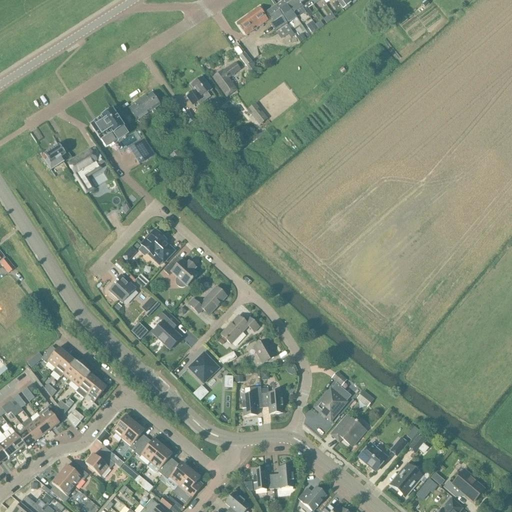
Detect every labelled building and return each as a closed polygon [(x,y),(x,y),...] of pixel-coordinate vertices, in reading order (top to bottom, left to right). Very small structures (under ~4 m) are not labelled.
[(294,0),(285,0),(283,2),(295,19),(303,13),(294,0)] [(308,9),(313,5),(310,2),(308,0),(294,0),(303,13),(305,12),(309,17),(313,15),(308,9)] [(336,0),(343,9),(350,3),(348,0),(336,0)] [(292,23),(288,25),(287,24),(295,19),(283,2),(275,7),(274,7),(284,19),(285,22),(288,26),(287,26),(292,34),(294,36),(290,30),(295,27),(292,23)] [(339,5),(334,8),(338,13),(342,10),(339,5)] [(290,39),(294,36),(292,34),(287,26),(288,26),(285,22),(284,19),(274,7),(264,14),(259,8),(237,24),(246,36),(271,19),(274,23),(270,25),(275,32),(280,38),(281,40),(288,35),(290,39)] [(307,26),(312,34),(316,31),(310,24),(307,26)] [(302,34),(296,38),(300,44),(306,40),(302,34)] [(259,74),(248,57),(245,53),(239,57),(254,77),(259,74)] [(240,71),(235,64),(223,72),(223,71),(213,78),(227,98),(233,93),(231,90),(235,88),(228,79),(240,71)] [(195,91),(185,98),(192,108),(197,104),(199,107),(210,98),(208,95),(212,92),(202,78),(191,86),(195,91)] [(160,106),(151,94),(129,109),(137,122),(160,106)] [(247,111),(258,126),(267,119),(256,104),(247,111)] [(102,119),(91,126),(100,142),(113,134),(118,142),(127,136),(122,129),(123,128),(112,111),(111,112),(102,118),(102,119)] [(188,111),(181,115),(188,125),(195,121),(188,111)] [(145,140),(133,147),(143,163),(154,156),(145,140)] [(42,157),(46,163),(48,161),(51,165),(65,156),(59,146),(44,155),(45,156),(42,157)] [(90,150),(68,164),(73,172),(74,175),(71,176),(75,184),(78,182),(79,182),(87,177),(101,169),(97,161),(90,150)] [(177,151),(170,156),(179,167),(185,162),(177,151)] [(155,231),(141,246),(150,254),(148,256),(155,263),(159,260),(163,263),(163,264),(174,252),(166,244),(167,242),(155,231)] [(121,258),(127,263),(136,253),(131,248),(121,258)] [(173,261),(164,271),(169,276),(172,273),(177,278),(176,280),(175,283),(177,286),(179,288),(182,289),(184,289),(187,287),(197,276),(193,272),(185,265),(182,261),(177,257),(173,261)] [(8,274),(14,269),(7,259),(1,264),(8,274)] [(122,304),(129,297),(136,290),(121,276),(116,281),(119,283),(116,285),(115,284),(109,292),(122,304)] [(188,305),(191,308),(198,315),(203,310),(209,316),(226,298),(216,288),(199,306),(193,300),(188,305)] [(151,298),(147,303),(151,308),(156,303),(151,298)] [(182,308),(177,312),(182,317),(186,312),(182,308)] [(152,334),(169,351),(181,338),(170,328),(176,322),(165,312),(159,318),(163,322),(152,334)] [(221,336),(228,342),(231,345),(248,327),(254,333),(259,328),(248,318),(244,323),(238,317),(221,336)] [(139,324),(131,333),(140,341),(148,333),(139,324)] [(267,340),(258,345),(253,348),(262,365),(277,357),(267,340)] [(41,360),(46,364),(48,363),(55,369),(67,355),(59,349),(56,351),(52,347),(41,360)] [(245,348),(240,351),(243,356),(248,352),(245,348)] [(219,361),(224,366),(237,359),(233,353),(219,361)] [(197,360),(188,369),(199,380),(204,376),(208,380),(219,369),(214,364),(204,354),(197,360)] [(74,362),(67,355),(55,369),(53,371),(56,373),(58,371),(63,376),(74,362)] [(32,369),(36,365),(32,360),(28,364),(32,369)] [(63,376),(69,380),(67,383),(69,384),(71,382),(82,369),(74,362),(63,376)] [(294,368),(285,370),(287,374),(292,376),(296,376),(294,368)] [(82,369),(71,382),(79,389),(90,375),(82,369)] [(261,373),(261,382),(270,381),(269,373),(261,373)] [(337,373),(331,380),(341,388),(347,381),(337,373)] [(98,382),(90,375),(79,389),(87,395),(98,382)] [(225,377),(224,389),(232,389),(233,377),(225,377)] [(41,385),(45,389),(48,394),(52,389),(48,385),(44,382),(41,385)] [(92,400),(90,402),(93,404),(106,389),(98,382),(87,395),(92,400)] [(33,384),(27,389),(32,395),(37,390),(33,384)] [(256,408),(262,407),(261,395),(261,388),(249,389),(250,396),(242,397),(243,417),(257,416),(256,408)] [(34,399),(27,389),(22,393),(29,403),(34,399)] [(57,393),(52,389),(48,394),(52,398),(57,393)] [(331,422),(337,414),(347,403),(331,390),(320,402),(320,404),(318,406),(318,410),(321,412),(321,414),(331,422)] [(374,400),(363,392),(358,398),(368,407),(374,400)] [(261,395),(262,407),(268,407),(269,415),(282,414),(281,393),(261,395)] [(26,406),(18,396),(13,399),(21,409),(26,406)] [(17,413),(21,409),(13,399),(9,403),(17,413)] [(65,405),(61,410),(64,415),(69,409),(65,405)] [(47,408),(39,415),(51,431),(59,424),(47,408)] [(43,437),(51,431),(39,415),(38,415),(40,417),(32,423),(43,437)] [(67,419),(72,425),(75,429),(80,423),(71,415),(67,419)] [(115,434),(122,440),(135,424),(126,417),(111,435),(113,437),(115,434)] [(346,417),(342,422),(336,430),(341,433),(338,436),(352,448),(365,433),(346,417)] [(29,419),(21,426),(23,428),(35,443),(43,437),(32,423),(29,419)] [(135,424),(122,440),(131,447),(129,449),(134,453),(147,439),(142,435),(144,432),(135,424)] [(27,450),(35,443),(23,428),(20,430),(21,432),(16,436),(25,448),(27,450)] [(419,432),(414,428),(407,437),(411,441),(419,432)] [(11,429),(2,435),(6,440),(17,454),(25,448),(16,436),(14,434),(11,429)] [(2,435),(0,437),(0,448),(9,460),(17,454),(6,440),(2,435)] [(100,437),(97,441),(102,445),(105,441),(100,437)] [(419,437),(409,448),(415,453),(418,450),(423,455),(426,452),(428,449),(423,444),(425,442),(419,437)] [(151,443),(147,439),(134,453),(140,458),(141,456),(150,463),(163,448),(154,440),(151,443)] [(397,457),(407,444),(401,439),(390,452),(397,457)] [(370,445),(365,451),(358,459),(375,473),(387,459),(370,445)] [(9,460),(0,448),(0,464),(8,459),(9,460)] [(104,448),(100,452),(110,461),(114,456),(104,448)] [(163,448),(150,463),(146,467),(154,474),(156,474),(157,472),(162,477),(175,462),(170,458),(172,456),(163,448)] [(85,465),(93,471),(101,477),(108,468),(110,470),(114,465),(110,461),(100,452),(96,457),(93,455),(85,465)] [(179,466),(175,462),(162,477),(165,479),(163,481),(166,483),(169,479),(178,487),(191,471),(182,464),(179,466)] [(59,475),(75,488),(82,480),(84,481),(88,476),(74,464),(70,468),(67,466),(59,475)] [(125,464),(121,470),(134,482),(139,477),(139,476),(125,464)] [(408,466),(397,478),(391,486),(404,497),(421,477),(408,466)] [(279,477),(273,478),(274,490),(293,488),(292,468),(278,469),(279,477)] [(274,490),(273,478),(267,478),(266,470),(253,471),(254,492),(274,490)] [(191,471),(178,487),(187,494),(186,495),(192,499),(203,486),(198,482),(200,479),(191,471)] [(452,485),(448,482),(443,488),(455,498),(460,493),(473,503),(484,490),(475,483),(477,481),(464,471),(452,485)] [(50,492),(65,504),(69,499),(67,497),(75,488),(59,475),(52,485),(54,487),(50,492)] [(436,486),(429,480),(423,488),(427,491),(433,491),(436,486)] [(305,491),(299,498),(298,500),(312,511),(313,511),(326,497),(316,488),(310,495),(305,491)] [(48,505),(53,500),(55,497),(47,489),(44,492),(47,495),(43,500),(48,505)] [(232,510),(229,511),(245,511),(249,507),(234,494),(225,504),(232,510)] [(13,511),(27,511),(34,504),(26,497),(13,511)] [(163,498),(160,503),(169,511),(170,511),(180,511),(184,509),(177,503),(170,497),(167,501),(163,498)] [(165,511),(161,508),(151,500),(144,508),(148,511),(165,511)] [(442,510),(440,511),(459,511),(462,509),(451,500),(445,506),(446,507),(443,511),(442,510)]
